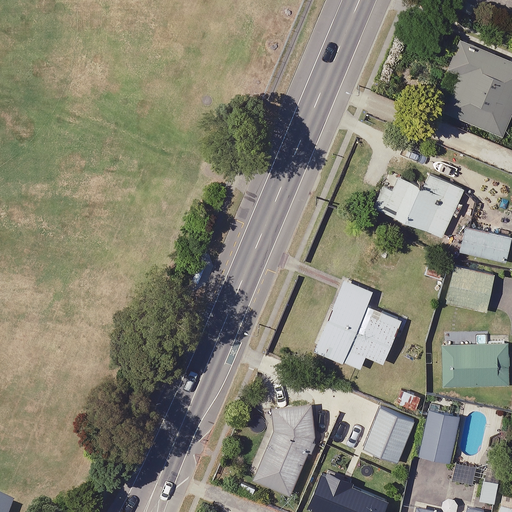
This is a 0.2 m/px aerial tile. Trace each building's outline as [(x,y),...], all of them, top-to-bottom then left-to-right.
[(511,118),(511,59),(464,39),(451,69),(462,73),(446,110),(505,135),(511,118)] [(446,237),(468,188),(431,172),(426,185),(392,171),(377,206),(446,237)] [(511,248),(511,235),(467,226),(462,251),(509,261),(511,248)] [(442,256),(426,251),(421,269),(437,274),(442,256)] [(489,312),(498,274),(457,265),(448,303),(489,312)] [(378,290),(348,278),(318,349),(364,368),(369,355),(387,363),(405,319),(371,305),(378,290)] [(511,383),(511,379),(511,342),(445,343),(446,385),(511,383)] [(418,392),(399,384),(394,398),(413,405),(418,392)] [(315,402),(275,407),(277,429),(257,477),(294,493),(318,435),(315,402)] [(417,420),(383,406),(366,448),(400,462),(417,420)] [(463,415),(431,408),(421,455),(453,461),(463,415)] [(330,473),(326,471),(311,507),(323,511),(387,511),(393,499),(356,484),(357,480),(332,470),(330,473)] [(0,511),(6,511),(11,500),(0,496),(0,511)]
